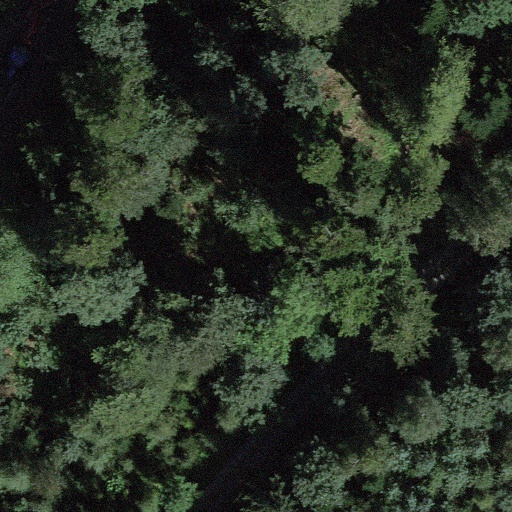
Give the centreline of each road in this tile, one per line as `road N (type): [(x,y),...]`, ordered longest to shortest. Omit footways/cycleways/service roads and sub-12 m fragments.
road 1 (track): [(511,201),(475,245),(326,365),(201,511)]
road 2 (tertiary): [(65,0),(0,115)]
